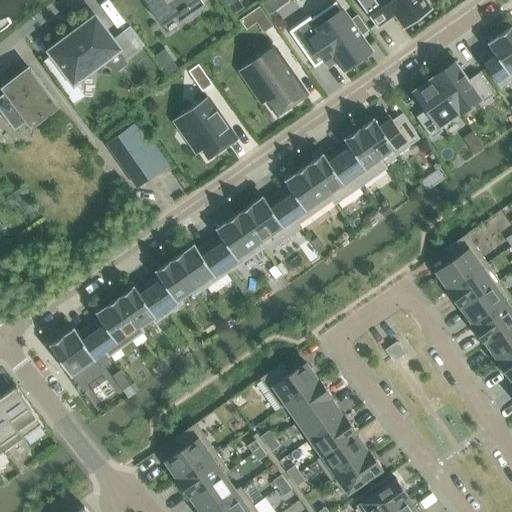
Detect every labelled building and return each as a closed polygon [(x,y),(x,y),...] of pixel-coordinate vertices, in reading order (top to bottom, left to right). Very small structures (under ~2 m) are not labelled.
[(144,0),(162,25),(184,9),(188,15),(204,4),(200,0),(144,0)] [(234,0),(228,5),(234,14),(244,7),(238,0),(234,0)] [(270,0),(265,0),(262,3),(270,15),(277,10),(270,0)] [(424,0),(358,0),(376,25),(387,17),(388,19),(389,18),(395,14),(405,27),(404,28),(405,29),(415,22),(422,17),(432,10),(431,9),(424,0)] [(371,52),(336,2),(312,19),(310,17),(289,31),(314,67),(325,60),(325,61),(334,55),(345,70),(356,62),(356,63),(360,60),(371,52)] [(260,6),(249,13),(256,23),(263,33),(273,26),(260,6)] [(68,38),(69,38),(51,51),(74,82),(117,50),(124,60),(136,51),(122,32),(111,40),(95,18),(78,31),(77,32),(70,37),(69,37),(68,38)] [(511,78),(511,26),(488,43),(491,48),(496,55),(484,63),(500,87),(511,78)] [(165,48),(156,55),(169,74),(178,67),(165,48)] [(274,50),(247,69),(269,100),(278,113),(305,94),(274,50)] [(479,73),(469,80),(455,61),(434,76),(460,113),(480,99),(483,103),(494,95),(479,73)] [(199,64),(188,71),(202,91),(213,84),(199,64)] [(57,106),(29,68),(9,83),(12,86),(0,95),(0,109),(15,129),(28,120),(32,126),(57,106)] [(460,113),(434,76),(413,91),(426,110),(416,117),(432,139),(443,131),(440,127),(460,113)] [(210,98),(183,117),(209,154),(236,135),(210,98)] [(420,138),(402,113),(393,120),(391,118),(380,126),(374,118),(359,128),(386,167),(387,167),(382,159),(392,152),(395,156),(420,138)] [(109,140),(141,185),(170,165),(138,120),(109,140)] [(386,167),(359,128),(344,139),(347,143),(350,147),(339,154),(361,185),(386,167)] [(361,185),(339,154),(329,161),(326,158),(323,154),(308,164),(335,203),(361,185)] [(335,203),(308,164),(285,180),(288,185),(293,192),(282,200),(298,223),(332,200),(335,204),(335,203)] [(298,223),(282,200),(271,208),(266,200),(263,196),(239,212),(264,247),(298,223)] [(379,210),(385,217),(393,212),(388,204),(379,210)] [(264,247),(239,212),(216,229),(219,233),(224,240),(213,248),(229,271),(264,247)] [(487,262),(467,234),(446,248),(453,259),(436,270),(449,288),(447,290),(487,262)] [(318,237),(311,242),(318,252),(325,247),(318,237)] [(195,295),(229,271),(213,248),(202,256),(197,248),(194,244),(170,260),(195,295)] [(195,295),(170,260),(155,271),(158,275),(161,279),(150,286),(169,313),(184,303),(181,299),(191,292),(194,296),(195,295)] [(460,308),(500,280),(487,262),(447,290),(460,308)] [(276,265),(269,269),(276,278),(282,274),(276,265)] [(472,326),(511,298),(500,280),(460,308),(460,309),(462,308),(474,324),(471,325),(472,326)] [(169,313),(150,286),(140,293),(137,290),(134,286),(119,296),(144,331),(145,331),(142,327),(152,319),(155,323),(169,313)] [(144,331),(119,296),(96,313),(99,317),(104,324),(93,332),(109,355),(144,331)] [(484,344),(511,324),(511,310),(507,303),(511,299),(511,297),(511,298),(472,326),(484,344)] [(497,361),(511,350),(511,324),(484,344),(485,344),(487,343),(498,359),(496,360),(497,361)] [(106,352),(108,356),(109,355),(93,332),(82,340),(77,332),(74,328),(50,345),(71,376),(106,352)] [(405,353),(397,342),(386,350),(394,361),(405,353)] [(510,380),(511,378),(511,350),(497,361),(510,380)] [(281,407),(320,379),(320,378),(318,380),(305,362),(289,374),(281,363),(260,378),(281,407)] [(120,371),(114,375),(123,389),(129,384),(120,371)] [(299,421),(333,397),(320,379),(281,407),(281,408),(287,404),(299,421)] [(44,426),(16,386),(0,396),(0,403),(24,438),(42,425),(43,427),(44,426)] [(311,439),(345,415),(345,414),(343,415),(331,399),(333,398),(333,397),(299,421),(311,439)] [(24,438),(0,403),(0,443),(5,451),(24,438)] [(318,460),(358,432),(345,415),(311,439),(323,455),(317,459),(318,460)] [(217,452),(196,423),(175,438),(182,448),(166,460),(178,478),(176,479),(177,480),(217,452)] [(274,438),(269,430),(261,436),(266,444),(274,438)] [(330,478),(370,450),(369,449),(367,451),(356,435),(358,433),(358,432),(318,460),(330,478)] [(280,445),(274,438),(266,444),(272,451),(280,445)] [(261,447),(256,439),(247,446),(253,453),(261,447)] [(267,454),(261,447),(253,453),(258,461),(267,454)] [(349,493),(383,469),(370,450),(330,478),(331,479),(337,475),(349,493)] [(189,498),(229,470),(217,452),(177,480),(189,498)] [(300,472),(295,465),(286,471),(292,478),(300,472)] [(206,511),(242,487),(241,486),(235,490),(224,475),(230,471),(229,470),(189,498),(189,499),(192,497),(202,511),(206,511)] [(305,480),(300,472),(292,478),(297,486),(305,480)] [(287,482),(281,474),(273,480),(278,488),(287,482)] [(360,511),(386,511),(409,496),(396,478),(356,506),(360,511)] [(243,511),(254,505),(253,503),(263,496),(253,482),(243,489),(242,487),(206,511),(243,511)] [(292,489),(287,482),(278,488),(284,495),(292,489)] [(416,511),(407,499),(410,497),(409,496),(386,511),(416,511)]
